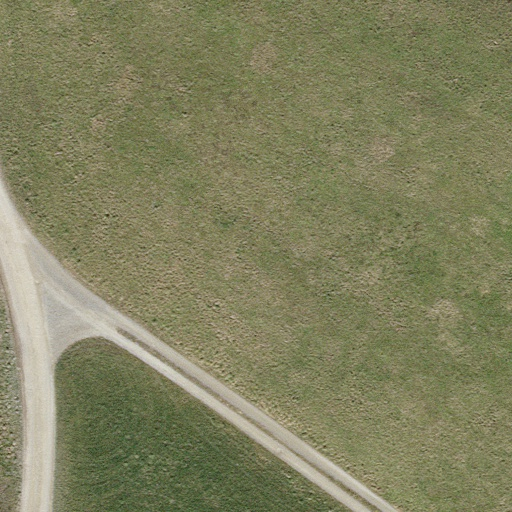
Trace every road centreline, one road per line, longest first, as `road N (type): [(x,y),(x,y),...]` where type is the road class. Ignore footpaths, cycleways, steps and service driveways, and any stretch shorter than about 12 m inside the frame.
road 1 (track): [(19,270),(383,511)]
road 2 (track): [(0,215),(41,340),(40,511)]
